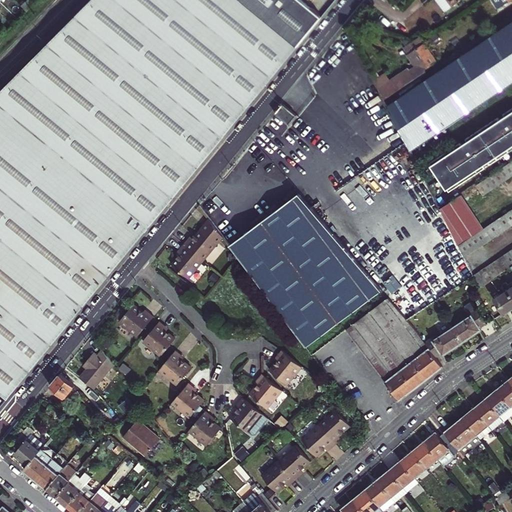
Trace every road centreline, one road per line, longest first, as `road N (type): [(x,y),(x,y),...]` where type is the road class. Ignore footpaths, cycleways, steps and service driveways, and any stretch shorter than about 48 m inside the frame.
road 1 (residential): [(353,0),(137,262)]
road 2 (residential): [(511,338),(449,379),(301,511)]
road 3 (residential): [(137,262),(0,426)]
road 4 (residential): [(137,262),(227,348)]
